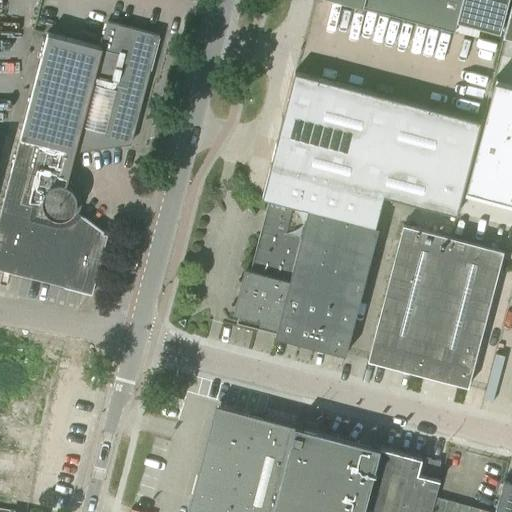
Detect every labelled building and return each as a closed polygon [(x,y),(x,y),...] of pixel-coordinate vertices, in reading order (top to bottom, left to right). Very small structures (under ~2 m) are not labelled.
[(500,31),(508,0),(341,0),(455,29),(457,20),(500,31)] [(101,46),(47,32),(21,132),(75,147),(74,150),(133,143),(161,34),(108,20),(101,46)] [(480,119),(295,71),(263,195),(271,198),(376,224),(384,193),(456,212),(480,119)] [(496,77),(480,135),(501,141),(511,98),(511,85),(497,81),(498,77),(496,77)] [(511,98),(501,141),(511,143),(511,98)] [(70,165),(74,150),(75,147),(21,132),(0,213),(0,267),(92,292),(107,234),(78,212),(77,213),(73,211),(75,208),(76,205),(79,203),(78,192),(74,191),(70,186),(67,185),(64,184),(65,179),(70,165)] [(501,141),(480,135),(464,194),(467,194),(468,190),(486,195),(501,141)] [(511,181),(511,143),(501,141),(486,195),(507,201),(511,181)] [(376,224),(271,198),(252,269),(246,267),(235,312),(241,313),(239,321),(276,331),(275,335),(346,353),(379,225),(376,224)] [(368,358),(467,384),(468,385),(504,249),(403,223),(368,358)] [(216,403),(187,511),(271,511),(295,423),(216,403)] [(363,511),(381,446),(295,423),(271,511),(363,511)] [(430,511),(440,478),(417,472),(422,456),(381,446),(363,511),(430,511)] [(441,460),(426,456),(423,469),(437,473),(441,460)] [(511,511),(511,480),(504,478),(494,511),(511,511)] [(432,511),(493,511),(494,511),(437,496),(432,511)]
